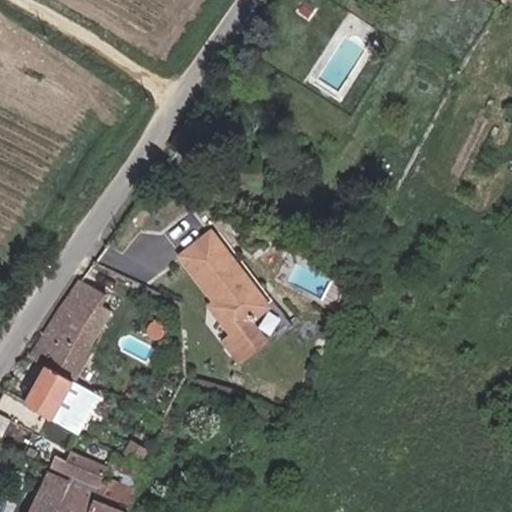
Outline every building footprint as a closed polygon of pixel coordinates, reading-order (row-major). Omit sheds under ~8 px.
[(269,302),(212,229),(179,255),(213,298),(221,307),(210,315),(224,333),(216,340),(232,360),(259,340),(244,321),(269,302)] [(36,357),(56,369),(79,382),(120,311),(110,305),(115,297),(81,278),(36,357)] [(218,307),(210,315),(221,307),(213,298),(218,307)] [(66,379),(44,366),(23,403),(77,433),(98,396),(66,379)] [(61,466),(48,461),(26,511),(123,511),(135,484),(66,455),(61,466)]
